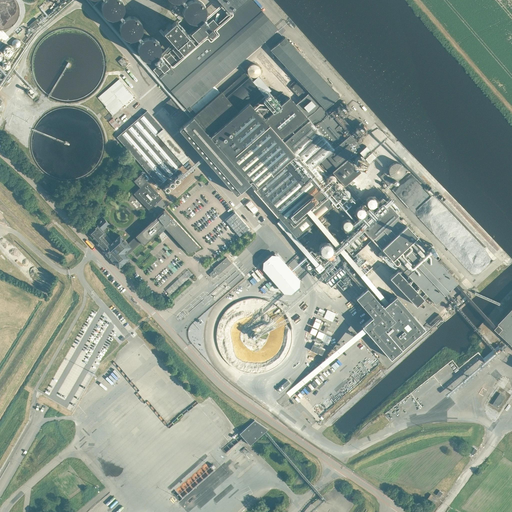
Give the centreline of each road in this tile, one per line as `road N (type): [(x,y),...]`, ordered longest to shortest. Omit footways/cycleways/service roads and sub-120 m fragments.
road 1 (unclassified): [(391,503),(211,380),(0,153)]
road 2 (unknown): [(315,284),(295,360),(276,387),(257,387),(228,371),(215,351),(215,314),(241,293),(290,286),(297,267)]
road 3 (unknown): [(295,509),(348,455),(395,426),(452,414),(511,424)]
road 4 (unknown): [(0,116),(40,38),(76,0)]
road 5 (unknown): [(76,443),(77,414),(52,415),(38,422),(0,481)]
